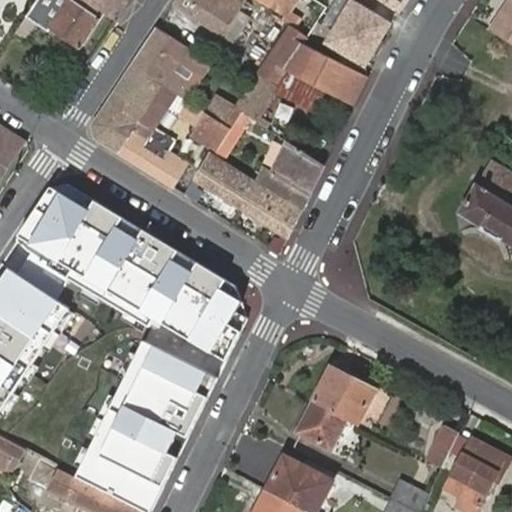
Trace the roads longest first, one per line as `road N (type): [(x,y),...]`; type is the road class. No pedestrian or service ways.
road 1 (residential): [(289,287),(441,0)]
road 2 (residential): [(61,140),(289,287)]
road 3 (residential): [(289,287),(511,407)]
road 4 (residential): [(182,511),(289,287)]
road 5 (residential): [(61,140),(155,0)]
